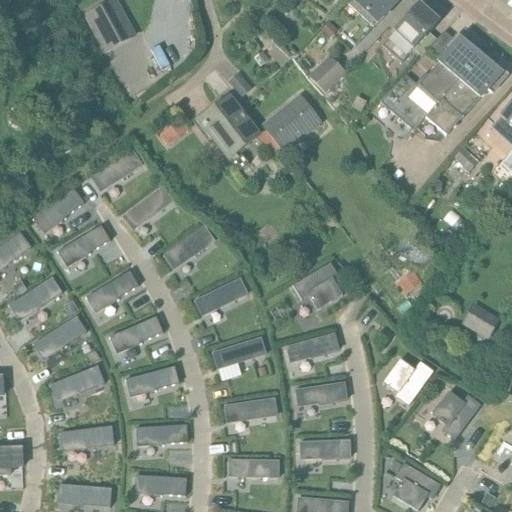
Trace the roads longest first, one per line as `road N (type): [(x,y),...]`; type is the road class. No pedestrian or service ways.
road 1 (track): [(0,222),(165,103)]
road 2 (residential): [(165,103),(214,60),(217,38),(205,0)]
